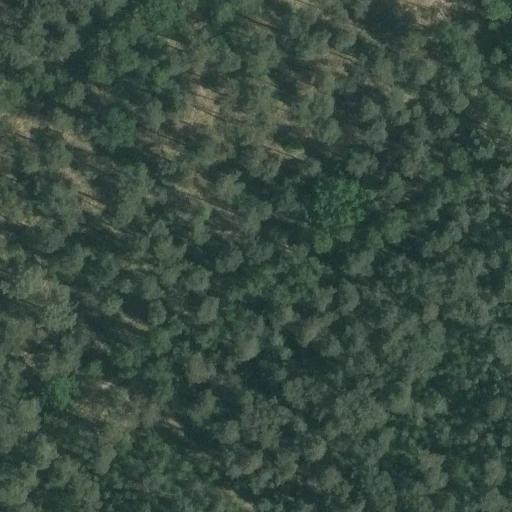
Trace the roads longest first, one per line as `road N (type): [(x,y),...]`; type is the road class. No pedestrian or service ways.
road 1 (track): [(141,381),(511,133)]
road 2 (track): [(0,473),(141,381),(259,511)]
road 3 (track): [(434,0),(511,111)]
